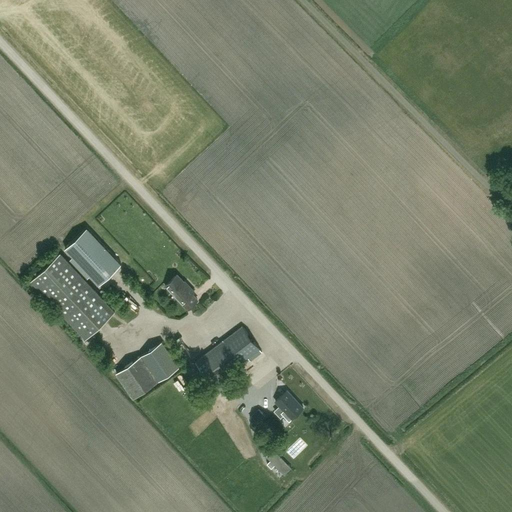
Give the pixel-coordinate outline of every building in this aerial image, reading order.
[(99,284),(121,264),(87,227),(65,248),(73,257),(70,260),(87,278),(91,275),(99,284)] [(115,311),(60,252),(31,280),(86,338),(115,311)] [(188,309),(198,300),(192,294),(194,291),(188,285),(187,286),(177,274),(166,285),(188,309)] [(126,324),(129,330),(140,324),(137,318),(126,324)] [(224,375),(260,349),(243,326),(196,361),(220,392),(231,384),(224,375)] [(133,397),(179,366),(178,365),(162,341),(116,372),(133,397)] [(291,418),(303,407),(287,390),(275,401),(280,406),(275,411),(281,417),(286,412),(291,418)] [(260,424),(268,416),(259,408),(252,416),(260,424)] [(420,449),(414,451),(418,462),(425,459),(420,449)] [(267,463),(271,468),(275,465),(284,474),(291,467),(275,450),(268,457),(270,460),(267,463)]
